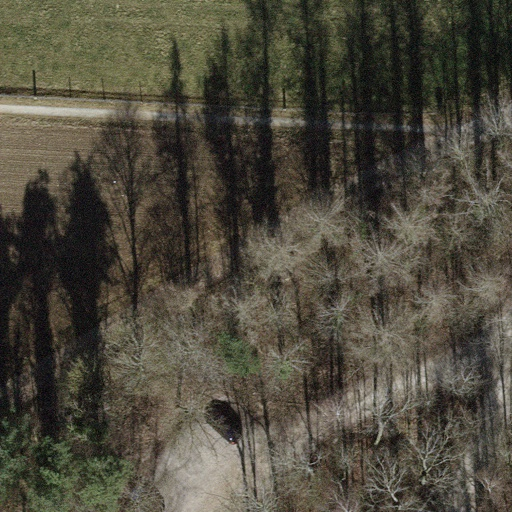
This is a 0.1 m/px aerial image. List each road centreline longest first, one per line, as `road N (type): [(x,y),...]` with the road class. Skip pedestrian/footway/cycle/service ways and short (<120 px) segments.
road 1 (track): [(0,364),(453,99),(511,79)]
road 2 (track): [(453,99),(0,91)]
road 3 (track): [(511,281),(265,415),(176,511)]
road 4 (track): [(417,511),(430,498),(511,284)]
